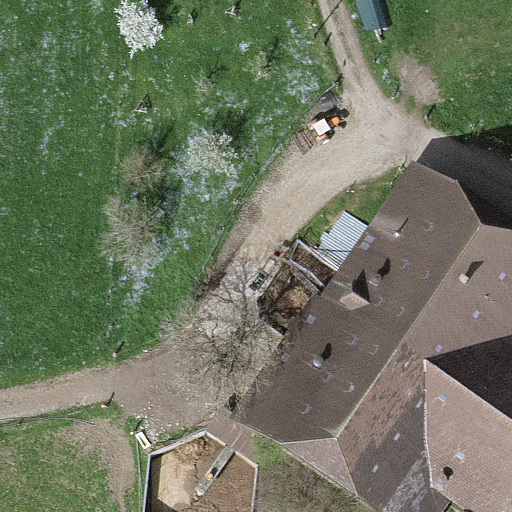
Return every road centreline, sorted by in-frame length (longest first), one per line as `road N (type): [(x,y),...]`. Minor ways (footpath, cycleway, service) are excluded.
road 1 (track): [(0,417),(144,391),(223,338),(310,190),(392,144),(347,63),(335,0)]
road 2 (track): [(392,144),(511,195)]
